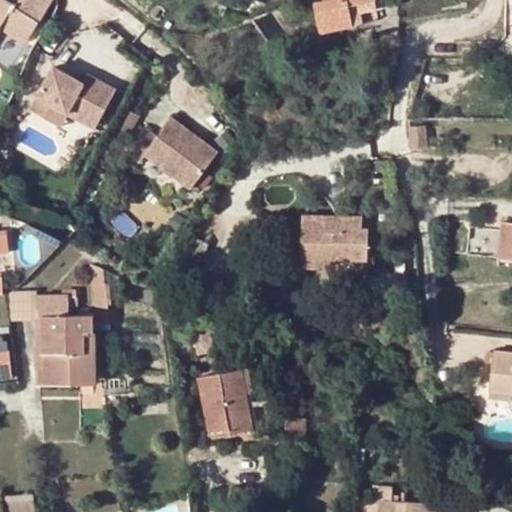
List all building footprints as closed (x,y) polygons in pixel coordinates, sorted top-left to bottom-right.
[(37,20),(4,0),(0,0),(0,26),(23,41),(37,20)] [(319,28),(353,22),(350,1),(354,0),(314,0),(319,28)] [(354,0),(350,1),(353,22),(362,21),(357,0),(354,0)] [(397,21),(375,25),(378,35),(397,35),(397,21)] [(0,59),(7,63),(18,38),(3,31),(0,38),(0,59)] [(462,42),(440,43),(439,57),(462,56),(462,42)] [(83,81),(53,65),(30,108),(53,122),(60,109),(67,112),(73,100),(101,116),(116,88),(87,73),(83,81)] [(101,116),(73,100),(67,112),(95,127),(101,116)] [(67,112),(60,109),(53,122),(60,125),(67,112)] [(158,136),(139,162),(153,171),(159,163),(192,187),(219,151),(184,126),(171,145),(158,136)] [(425,127),(409,128),(411,148),(426,147),(425,127)] [(368,211),(368,227),(402,228),(402,212),(368,211)] [(361,215),(304,214),(302,266),(329,267),(330,257),(367,259),(368,227),(360,227),(361,215)] [(501,231),(468,228),(466,256),(498,259),(511,259),(511,223),(501,222),(501,231)] [(0,253),(10,252),(8,231),(0,231),(0,253)] [(107,279),(93,280),(94,295),(108,294),(107,279)] [(82,329),(93,327),(91,308),(69,311),(67,293),(36,297),(38,321),(43,320),(48,368),(43,372),(45,387),(87,382),(82,329)] [(192,318),(194,329),(211,327),(208,316),(192,318)] [(43,320),(38,321),(43,372),(48,368),(43,320)] [(99,381),(93,327),(82,329),(87,382),(99,381)] [(215,349),(211,327),(194,329),(197,351),(215,349)] [(13,349),(0,350),(0,379),(15,379),(13,349)] [(511,351),(494,350),(489,387),(511,390),(511,351)] [(251,426),(240,368),(199,376),(208,430),(227,426),(228,431),(251,426)] [(510,398),(511,390),(489,387),(488,396),(510,398)] [(296,418),(286,418),(286,441),(296,441),(296,418)] [(227,426),(208,430),(209,436),(228,431),(227,426)] [(362,448),(353,446),(353,474),(361,475),(362,448)] [(374,485),(373,501),(391,502),(392,486),(374,485)] [(265,487),(233,486),(232,509),(264,509),(265,487)] [(365,511),(366,501),(348,500),(347,511),(365,511)] [(439,511),(439,504),(391,502),(373,501),(366,501),(365,511),(439,511)]
